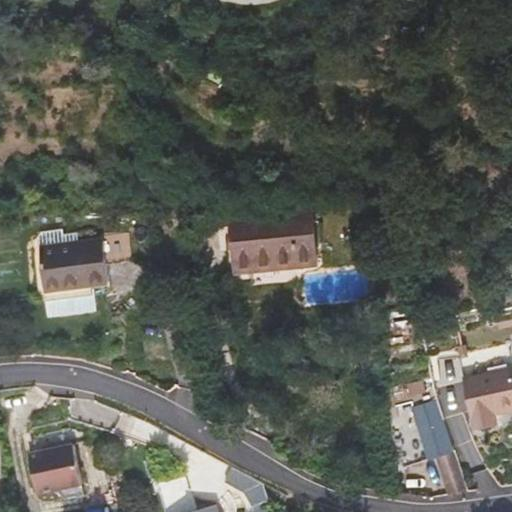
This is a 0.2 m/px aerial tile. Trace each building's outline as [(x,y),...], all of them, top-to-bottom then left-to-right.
[(318,263),(311,203),(255,209),(237,210),(231,211),(237,271),(248,270),(318,263)] [(64,245),(62,229),(38,232),(40,248),(64,245)] [(107,283),(105,264),(132,261),(129,237),(64,245),(40,248),(49,317),(97,311),(95,284),(107,283)] [(511,408),(511,368),(464,379),(473,417),(475,417),(476,421),(497,417),(496,412),(511,408)] [(452,452),(435,401),(414,408),(430,459),(437,457),(452,452)] [(477,427),(498,422),(497,417),(476,421),(477,427)] [(138,442),(113,435),(116,445),(134,453),(138,442)] [(58,487),(59,492),(65,498),(85,494),(74,443),(30,453),(38,492),(58,487)] [(452,452),(437,457),(450,495),(462,491),(469,489),(463,473),(455,449),(452,452)] [(193,499),(181,461),(153,470),(166,511),(218,511),(212,493),(193,499)] [(272,511),(262,482),(237,468),(232,466),(225,481),(244,491),(253,505),(255,511),(272,511)]
